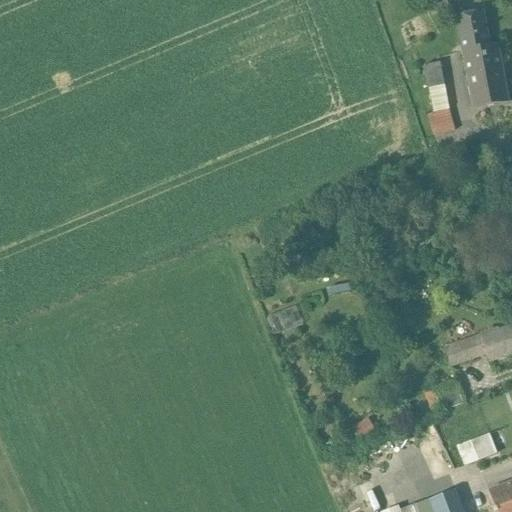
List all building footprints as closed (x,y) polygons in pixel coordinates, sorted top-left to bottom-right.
[(437,0),(429,3),(432,13),(449,8),(446,0),(437,0)] [(489,46),(482,13),(457,18),(463,50),(489,46)] [(463,50),(461,51),(472,109),(509,103),(498,44),(489,46),(463,50)] [(439,62),(424,65),(428,88),(444,86),(439,62)] [(449,109),(428,115),(434,137),(455,131),(449,109)] [(511,329),(498,334),(497,332),(481,337),(486,351),(490,363),(511,356),(511,329)] [(481,337),(468,342),(472,355),(486,351),(481,337)] [(456,383),(432,392),(440,413),(464,404),(456,383)] [(369,422),(352,432),(358,442),(375,432),(369,422)] [(490,434),(459,446),(466,465),(498,453),(490,434)] [(511,511),(511,482),(488,491),(496,511),(511,511)] [(462,511),(454,491),(429,501),(433,511),(462,511)]
